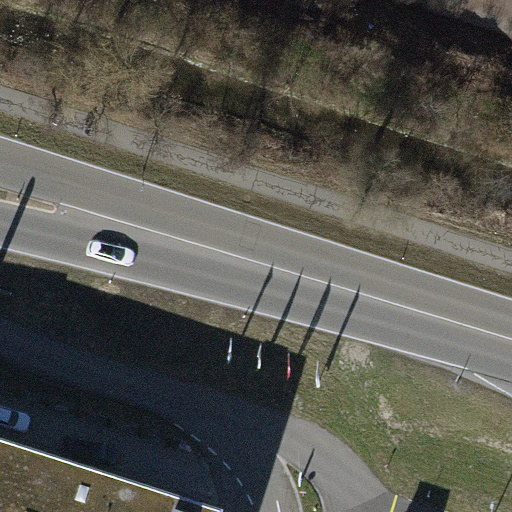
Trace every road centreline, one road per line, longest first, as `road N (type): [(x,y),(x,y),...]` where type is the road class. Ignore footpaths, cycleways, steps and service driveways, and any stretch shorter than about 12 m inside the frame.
road 1 (secondary): [(125,224),(511,341)]
road 2 (secondary): [(125,224),(0,169)]
road 3 (secondary): [(0,217),(125,224)]
